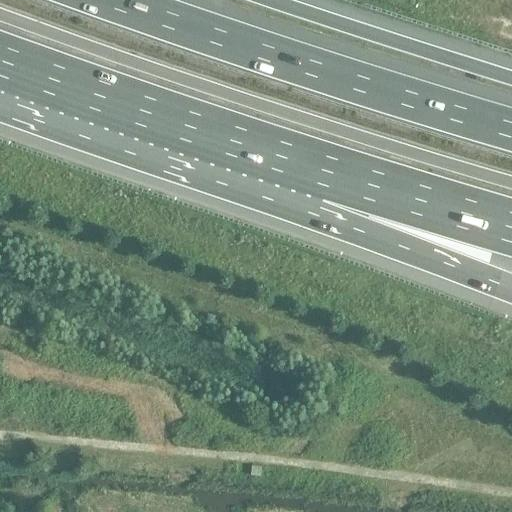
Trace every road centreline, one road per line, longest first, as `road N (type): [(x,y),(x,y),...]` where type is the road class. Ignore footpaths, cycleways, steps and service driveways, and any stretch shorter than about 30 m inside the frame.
road 1 (motorway): [(511,186),(0,14)]
road 2 (track): [(511,495),(259,458),(0,437)]
road 3 (motorway): [(511,133),(112,0)]
road 4 (motorway): [(0,59),(330,173)]
road 5 (motorway): [(511,77),(270,0)]
road 6 (motorway): [(330,173),(418,254),(511,290)]
road 7 (motorway): [(330,173),(511,227)]
